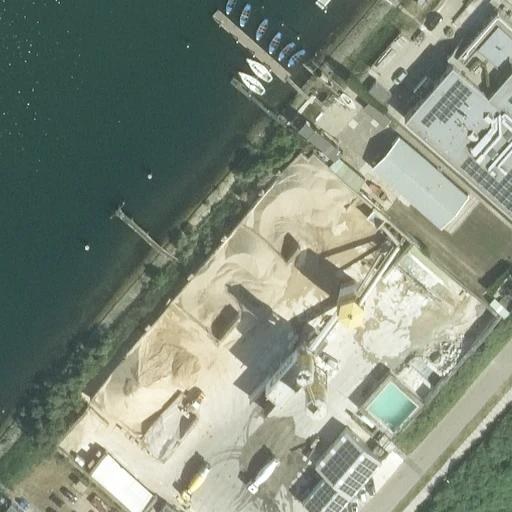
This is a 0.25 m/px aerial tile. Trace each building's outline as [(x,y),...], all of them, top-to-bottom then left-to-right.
[(511,22),(497,10),(405,115),(471,173),(477,178),(511,209),(511,22)] [(370,87),(368,90),(383,103),(391,93),(376,81),(370,87)] [(306,117),(298,128),(337,156),(345,145),(306,117)] [(373,166),(441,225),(467,194),(399,135),(373,166)] [(344,160),(335,171),(357,188),(365,178),(344,160)] [(273,369),(265,378),(281,392),(297,374),(302,369),(321,348),(305,333),(289,351),(281,360),(273,369)] [(303,500),(315,511),(334,511),(382,457),(346,426),(315,462),(327,472),(303,500)] [(105,449),(87,470),(135,511),(142,511),(156,496),(105,449)] [(0,510),(11,497),(0,488),(0,510)] [(1,511),(23,511),(11,501),(1,511)] [(179,511),(166,501),(155,511),(179,511)]
